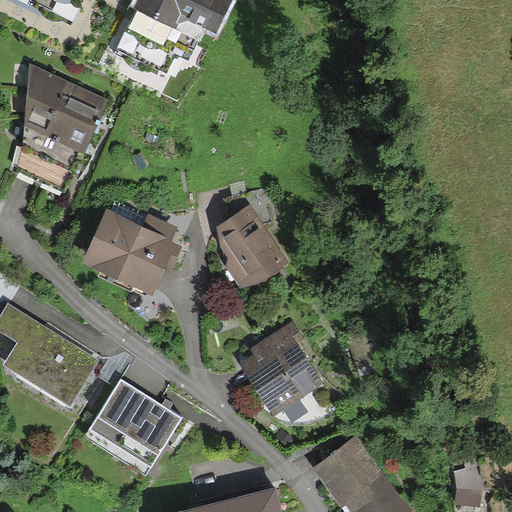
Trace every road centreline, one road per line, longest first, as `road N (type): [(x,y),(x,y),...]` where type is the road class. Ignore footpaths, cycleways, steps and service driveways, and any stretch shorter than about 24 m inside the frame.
road 1 (residential): [(319,511),(272,456),(98,317),(0,222)]
road 2 (primary): [(357,0),(511,112)]
